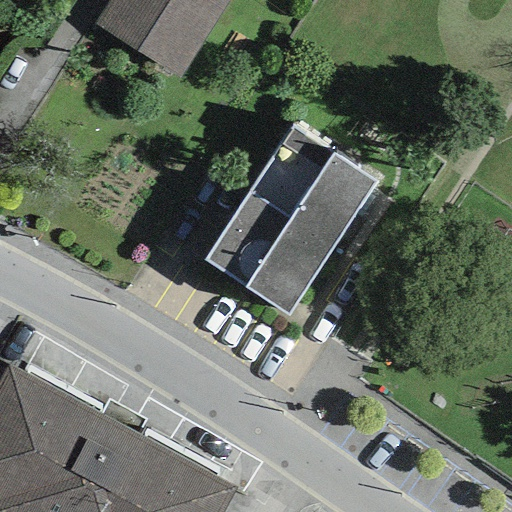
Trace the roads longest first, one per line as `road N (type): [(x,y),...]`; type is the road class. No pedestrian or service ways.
road 1 (residential): [(21,285),(308,457)]
road 2 (residential): [(0,141),(87,0)]
